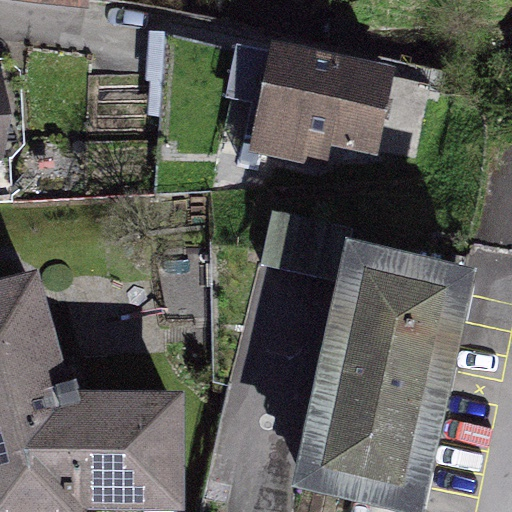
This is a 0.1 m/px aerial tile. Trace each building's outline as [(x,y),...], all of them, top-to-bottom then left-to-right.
[(0,0),(0,2),(88,14),(89,0),(0,0)] [(395,77),(272,51),(248,159),(326,176),(332,153),(377,161),(395,77)] [(0,205),(13,205),(11,162),(27,147),(21,73),(5,60),(0,60),(0,205)] [(427,511),(478,280),(348,250),(292,502),(344,511),(427,511)] [(37,282),(0,292),(0,511),(185,511),(186,403),(74,403),(37,282)]
